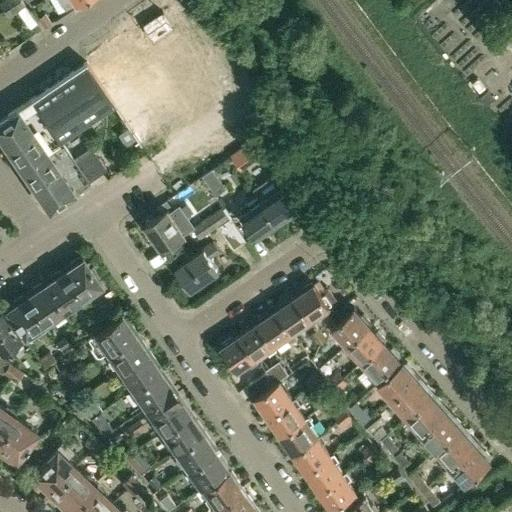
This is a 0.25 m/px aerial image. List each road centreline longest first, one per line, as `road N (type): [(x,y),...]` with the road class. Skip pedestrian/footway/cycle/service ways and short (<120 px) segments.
road 1 (residential): [(511,439),(348,251),(331,243)]
road 2 (residential): [(296,511),(179,338)]
road 3 (residential): [(179,338),(316,242),(331,243)]
road 4 (residential): [(179,338),(91,209)]
road 5 (residential): [(0,77),(120,0)]
